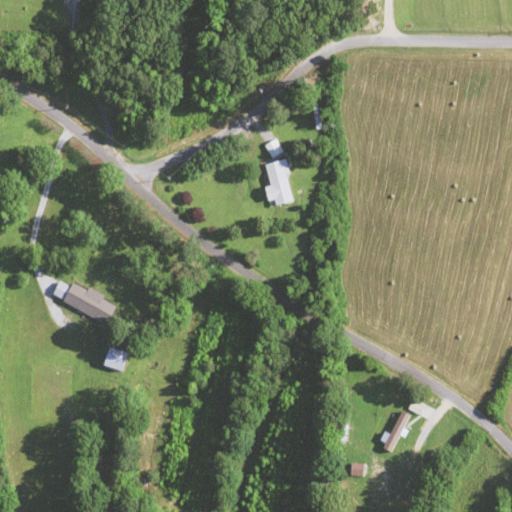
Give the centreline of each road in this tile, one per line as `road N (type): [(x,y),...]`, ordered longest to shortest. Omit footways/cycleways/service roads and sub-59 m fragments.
road 1 (residential): [(511,46),(377,50),(300,76),(191,154),(0,62)]
road 2 (residential): [(511,433),(279,248),(191,154)]
